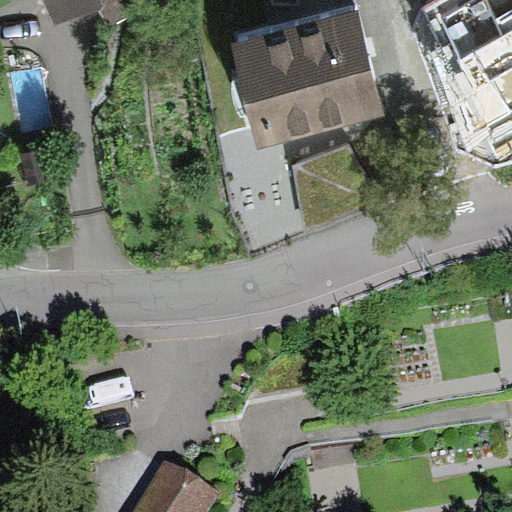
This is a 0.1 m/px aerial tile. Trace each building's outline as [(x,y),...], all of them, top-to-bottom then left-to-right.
[(39,0),(44,12),(73,0),(87,0),(94,16),(133,0),(39,0)] [(511,0),(439,0),(428,7),(499,158),(511,153),(511,0)] [(361,1),(233,34),(261,143),(389,111),(361,1)] [(351,140),(296,160),(305,222),(383,195),(351,140)] [(263,372),(254,400),(332,385),(326,333),(290,348),(263,372)] [(140,511),(217,511),(227,498),(175,459),(140,511)]
